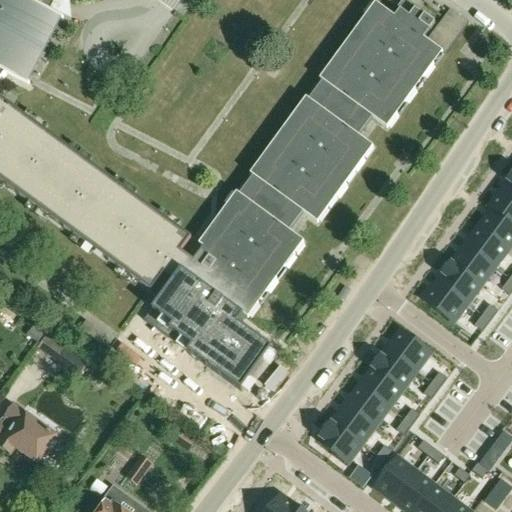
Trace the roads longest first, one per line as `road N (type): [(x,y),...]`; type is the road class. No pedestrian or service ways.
road 1 (residential): [(258,441),(511,78)]
road 2 (residential): [(258,441),(138,350)]
road 3 (residential): [(258,441),(363,511)]
